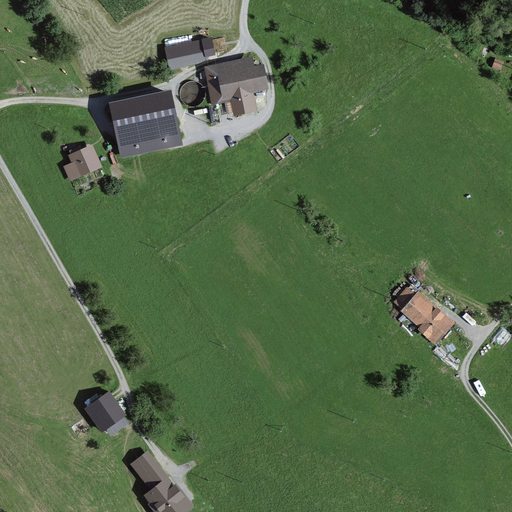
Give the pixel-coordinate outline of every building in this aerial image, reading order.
[(164,48),(169,71),(199,64),(208,60),(207,58),(216,56),(212,38),(164,48)] [(252,57),(204,68),(213,106),(225,103),(228,118),(258,111),(254,93),(269,90),(263,65),(254,67),(252,57)] [(509,62),(495,58),(492,68),(506,72),(509,62)] [(205,99),(206,94),(205,89),(202,85),(198,82),(193,81),(188,82),(184,85),(181,89),(180,94),(181,99),(184,103),(188,106),(193,107),(198,106),(202,103),(205,99)] [(171,91),(109,104),(121,159),(183,146),(171,91)] [(102,167),(92,145),(68,155),(71,163),(64,167),(70,181),(102,167)] [(396,299),(405,307),(400,312),(436,345),(455,324),(419,291),(415,295),(407,288),(396,299)] [(102,433),(107,430),(111,436),(129,423),(124,417),(127,415),(109,391),(84,409),(102,433)] [(187,511),(195,507),(176,483),(174,485),(147,451),(130,465),(150,490),(143,496),(154,510),(153,511),(187,511)]
